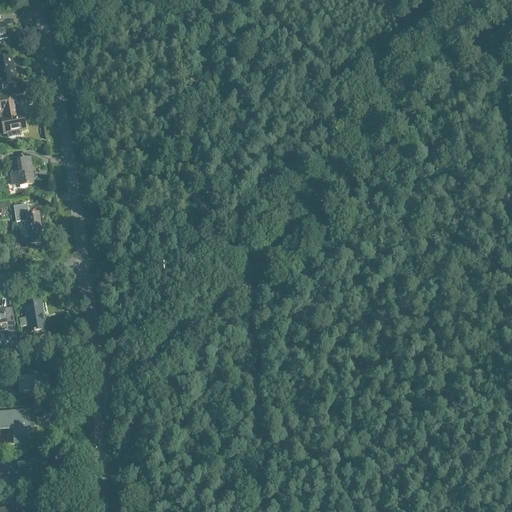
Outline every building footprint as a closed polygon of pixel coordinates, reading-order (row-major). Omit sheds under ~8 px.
[(12,59),(0,61),(0,92),(9,91),(7,84),(16,82),(12,59)] [(12,95),(0,97),(0,115),(4,136),(8,135),(9,139),(22,136),(21,130),(26,129),(23,117),(16,119),(15,115),(16,114),(12,95)] [(17,175),(11,176),(13,187),(19,186),(19,189),(34,186),(29,158),(15,161),(17,175)] [(27,206),(14,208),(17,225),(27,223),(30,245),(42,243),(38,215),(28,217),(27,206)] [(27,319),(20,320),(21,328),(29,327),(30,334),(46,331),(41,302),(25,305),(27,319)] [(0,310),(0,334),(8,333),(9,340),(18,339),(13,310),(4,312),(4,309),(0,310)] [(38,357),(25,359),(26,365),(39,362),(38,357)] [(48,373),(17,375),(18,391),(34,390),(34,388),(49,387),(48,373)] [(30,413),(0,415),(0,431),(6,431),(7,445),(25,444),(25,443),(27,443),(26,441),(32,441),(30,413)] [(3,461),(0,461),(0,472),(1,472),(4,486),(25,482),(24,480),(40,477),(37,462),(18,466),(19,469),(5,472),(3,461)]
